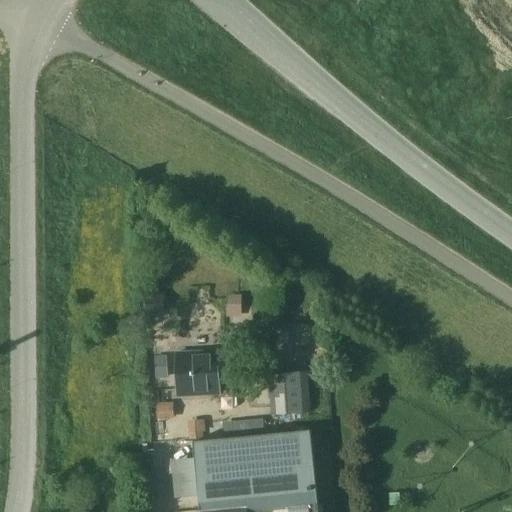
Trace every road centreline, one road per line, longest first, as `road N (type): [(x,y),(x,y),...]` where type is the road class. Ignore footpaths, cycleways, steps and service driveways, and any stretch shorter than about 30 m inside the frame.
road 1 (unclassified): [(511,299),(265,145),(33,23)]
road 2 (unclassified): [(33,23),(19,100),(23,441),(14,511)]
road 3 (unclassified): [(511,234),(218,0)]
